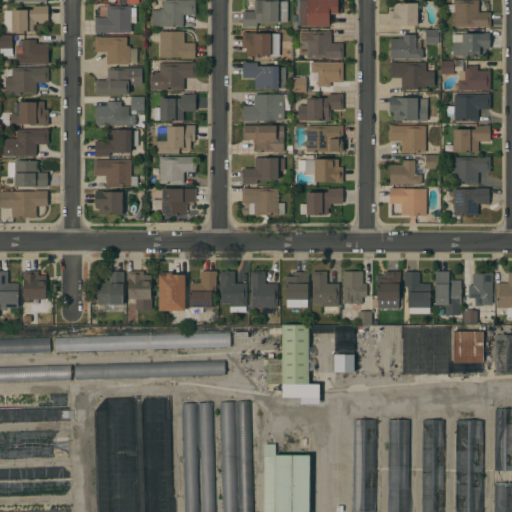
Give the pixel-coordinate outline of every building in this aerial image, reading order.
[(195,0),(195,14),(183,14),(183,27),(179,27),(179,26),(151,26),(151,10),(160,10),(160,8),(163,8),(163,0),(195,0)] [(287,0),(287,21),(257,22),(257,26),(247,26),(242,26),(242,11),(254,11),(254,0),(287,0)] [(299,0),(341,0),(341,13),(331,13),(331,19),(329,19),(329,25),(299,25),(299,0)] [(490,27),(485,27),(485,26),(472,26),(472,28),(464,28),(464,26),(454,26),(454,11),(446,11),(446,4),(453,4),(453,0),(478,0),(478,12),(490,11),(490,27)] [(389,10),(393,10),(393,3),(417,2),(417,25),(399,25),(399,26),(395,26),(389,26),(389,10)] [(43,5),(48,5),(48,21),(36,21),(36,23),(33,23),(33,31),(12,31),(12,32),(2,31),(3,9),(27,10),(27,9),(33,9),(33,5),(43,5)] [(94,17),(106,17),(106,5),(112,5),(131,5),(131,7),(136,7),(136,22),(131,22),(131,32),(100,32),(100,33),(94,32),(94,17)] [(425,43),(425,29),(438,29),(438,42),(425,43)] [(338,58),(338,57),(306,57),(306,53),(299,53),(299,31),(326,31),(326,30),(331,30),(331,42),(343,42),(343,58),(338,58)] [(159,31),(184,31),(184,42),(195,42),(195,58),(181,58),(181,57),(159,57),(159,31)] [(279,55),(269,55),(255,55),(251,55),(251,56),(246,56),(246,48),(242,48),(242,31),(246,31),(246,32),(256,32),(256,33),(279,33),(279,55)] [(452,41),(462,41),(462,33),(483,33),(483,32),(489,32),(489,35),(490,35),(490,48),(486,48),(486,56),(452,55),(452,41)] [(12,48),(0,48),(0,34),(12,34),(12,48)] [(391,58),(391,38),(403,38),(403,34),(416,34),(415,39),(420,39),(420,48),(423,48),(423,58),(391,58)] [(94,51),(94,36),(100,36),(126,36),(126,45),(130,45),(130,48),(137,48),(137,62),(130,62),(130,63),(112,63),(112,64),(106,64),(107,51),(94,51)] [(48,63),(15,63),(15,45),(22,45),(22,39),(36,39),(36,43),(48,43),(48,63)] [(440,74),(440,60),(454,60),(453,74),(440,74)] [(285,88),(254,88),(254,77),(242,77),(242,61),(247,61),(247,62),(257,62),(257,65),(278,65),(278,66),(285,66),(285,88)] [(342,82),(330,81),(330,87),(326,87),(326,86),(317,86),(317,72),(310,72),(310,62),(338,62),(338,61),(343,61),(342,82)] [(395,61),(395,62),(425,62),(425,71),(434,71),(434,86),(425,86),(425,89),(406,89),(401,89),(401,77),(389,77),(389,61),(395,61)] [(195,62),(195,77),(184,77),(184,90),(177,90),(177,89),(150,89),(150,72),(159,72),(159,62),(195,62)] [(458,89),(458,70),(464,70),(464,65),(477,65),(477,70),(490,70),(490,90),(458,89)] [(5,94),(5,76),(12,76),(12,67),(42,67),(48,67),(48,82),(36,82),(36,94),(5,94)] [(142,67),(142,84),(128,84),(128,94),(95,94),(95,80),(107,80),(107,67),(142,67)] [(306,77),(306,92),(292,92),(292,77),(306,77)] [(343,109),(330,109),(330,121),(320,121),(320,120),(306,121),(306,119),(297,119),(297,105),(306,105),(306,97),(327,97),(327,94),(337,93),(343,93),(343,109)] [(485,94),(485,93),(490,93),(490,109),(478,109),(478,121),(453,120),(453,115),(446,115),(446,105),(453,105),(454,94),(485,94)] [(183,111),(183,120),(159,120),(159,119),(154,119),(154,107),(159,107),(159,98),(180,98),(180,94),(195,94),(195,111),(183,111)] [(289,94),(289,111),(284,111),(284,120),(256,120),(256,121),(242,121),(242,105),(253,105),(253,94),(289,94)] [(427,120),(393,120),(393,113),(389,113),(389,95),(395,95),(395,97),(417,97),(417,98),(427,98),(427,120)] [(144,114),(136,114),(136,110),(131,110),(131,96),(144,96),(144,114)] [(48,125),(34,124),(21,123),(21,124),(9,124),(9,113),(13,113),(13,102),(38,102),(38,100),(44,100),(44,109),(48,109),(48,125)] [(96,125),(96,105),(105,105),(105,101),(121,101),(121,105),(128,105),(128,115),(136,115),(136,125),(96,125)] [(157,153),(157,132),(156,132),(156,127),(167,127),(167,126),(181,126),(181,124),(195,124),(195,140),(190,141),(190,149),(182,149),(182,148),(179,148),(179,153),(157,153)] [(306,125),(338,125),(338,124),(343,124),(342,152),(306,151),(306,125)] [(283,125),(283,152),(255,151),(255,142),(253,142),(253,139),(242,139),(242,125),(283,125)] [(425,151),(407,152),(401,152),(401,140),(389,140),(389,125),(394,125),(425,125),(425,151)] [(453,129),(474,129),(474,125),(484,125),(489,125),(489,141),(478,141),(478,152),(453,152),(453,129)] [(48,144),(36,144),(36,156),(32,156),(32,155),(3,155),(3,138),(16,138),(16,129),(44,129),(44,128),(48,128),(48,144)] [(106,140),(106,129),(131,129),(131,130),(137,130),(137,145),(131,145),(131,152),(109,152),(109,155),(101,156),(95,156),(95,140),(106,140)] [(438,154),(438,168),(425,168),(425,154),(438,154)] [(196,171),(183,171),(183,183),(159,183),(159,156),(191,156),(195,156),(196,171)] [(485,157),(485,156),(490,156),(490,172),(478,171),(478,184),(472,184),(472,183),(453,183),(453,157),(485,157)] [(254,168),(254,157),(266,157),(266,158),(284,157),(284,170),(278,170),(278,179),(257,179),(257,183),(247,183),(247,184),(242,184),(242,168),(254,168)] [(338,166),(342,166),(342,182),(334,182),(334,181),(314,181),(314,172),(299,172),(299,159),(314,159),(314,158),(338,159),(338,166)] [(94,159),(96,159),(96,160),(130,159),(131,178),(137,178),(137,185),(131,185),(131,186),(111,187),(106,188),(106,175),(94,175),(94,159)] [(36,160),(36,168),(38,168),(38,172),(47,172),(47,185),(14,186),(14,176),(8,176),(8,165),(14,165),(14,160),(36,160)] [(389,184),(389,164),(401,164),(401,160),(414,160),(414,174),(420,174),(420,175),(421,175),(421,184),(389,184)] [(248,187),(248,188),(278,188),(278,202),(284,202),(284,214),(278,214),(278,215),(259,215),(253,215),(253,214),(248,214),(248,202),(242,202),(242,187),(248,187)] [(342,203),(330,203),(330,207),(328,207),(328,214),(306,214),(306,192),(327,192),(327,187),(342,187),(342,203)] [(426,215),(401,215),(401,203),(389,203),(389,187),(403,187),(403,188),(426,188),(426,215)] [(196,202),(186,202),(187,214),(162,214),(162,212),(156,209),(155,209),(154,199),(162,199),(162,188),(183,188),(195,188),(196,202)] [(453,215),(453,189),(475,188),(489,188),(489,203),(478,203),(478,214),(453,215)] [(0,191),(34,191),(34,190),(47,190),(47,205),(36,205),(36,217),(12,217),(12,208),(0,207),(0,191)] [(122,214),(98,214),(98,206),(95,206),(95,190),(104,190),(104,191),(122,191),(122,214)] [(7,282),(18,282),(18,307),(0,307),(0,270),(7,270),(7,282)] [(46,311),(31,311),(31,302),(24,302),(24,283),(23,283),(23,277),(22,277),(22,270),(38,270),(38,275),(46,275),(46,311)] [(143,275),(151,274),(151,309),(135,309),(135,298),(128,299),(128,278),(128,276),(127,276),(127,271),(143,270),(143,275)] [(200,282),(200,271),(216,270),(216,275),(216,294),(212,294),(212,307),(202,307),(202,312),(190,312),(190,282),(200,282)] [(234,283),(247,283),(247,287),(246,287),(246,306),(241,306),(241,312),(230,312),(230,306),(229,306),(229,302),(220,302),(220,276),(219,276),(219,270),(234,270),(234,283)] [(98,282),(105,282),(105,280),(109,280),(109,271),(124,271),(123,304),(97,304),(98,282)] [(277,307),(250,307),(251,271),(265,271),(265,283),(277,283),(277,307)] [(286,307),(286,283),(285,283),(285,276),(293,276),(293,271),(308,271),(308,286),(307,286),(307,307),(286,307)] [(312,271),(326,271),(326,283),(339,283),(339,288),(338,288),(338,306),(321,306),(321,303),(312,302),(312,271)] [(362,271),(362,283),(366,283),(366,303),(361,303),(361,309),(343,309),(343,303),(342,303),(342,275),(342,271),(362,271)] [(384,275),(384,271),(400,271),(400,277),(399,277),(400,299),(398,299),(398,301),(389,301),(389,305),(377,305),(377,284),(376,284),(376,275),(384,275)] [(419,283),(430,283),(430,307),(430,313),(409,313),(409,307),(408,307),(408,286),(404,286),(404,271),(419,271),(419,283)] [(448,271),(448,279),(461,279),(461,305),(458,305),(458,313),(448,313),(448,304),(435,304),(435,271),(448,271)] [(511,319),(507,319),(507,314),(498,314),(498,307),(495,307),(495,283),(507,283),(507,271),(511,271),(511,319)] [(185,310),(158,310),(159,272),(172,272),(172,274),(185,274),(185,310)] [(482,304),(482,298),(468,298),(468,284),(472,284),(472,273),(492,273),(492,276),(492,304),(482,304)] [(463,323),(463,310),(477,310),(477,323),(463,323)] [(371,311),(371,323),(357,323),(357,311),(371,311)] [(309,383),(319,383),(319,399),(282,399),(282,383),(267,383),(267,358),(282,358),(282,324),(308,324),(309,383)] [(354,325),(354,353),(334,353),(334,325),(354,325)] [(482,362),(452,362),(453,331),(483,331),(482,362)] [(230,332),(230,346),(55,352),(54,337),(230,332)] [(511,371),(494,371),(495,334),(511,334),(511,371)] [(0,338),(49,337),(50,351),(0,352),(0,338)] [(353,354),(333,354),(333,371),(353,371),(353,354)] [(224,360),(224,374),(75,379),(74,364),(224,360)] [(71,379),(0,381),(0,366),(71,364),(71,379)] [(236,511),(222,511),(220,401),(234,401),(236,511)] [(252,511),(239,511),(236,401),(250,401),(252,511)] [(198,511),(185,511),(182,403),(195,402),(198,511)] [(214,511),(201,511),(199,402),(212,402),(214,511)] [(493,511),(494,408),(511,408),(511,511),(493,511)] [(353,419),(375,419),(375,511),(352,511),(353,419)] [(387,511),(388,419),(409,420),(408,511),(387,511)] [(421,511),(422,419),(444,419),(443,511),(421,511)] [(454,511),(455,420),(482,420),(481,511),(454,511)] [(309,511),(263,511),(264,444),(275,444),(275,454),(309,455),(309,511)]
